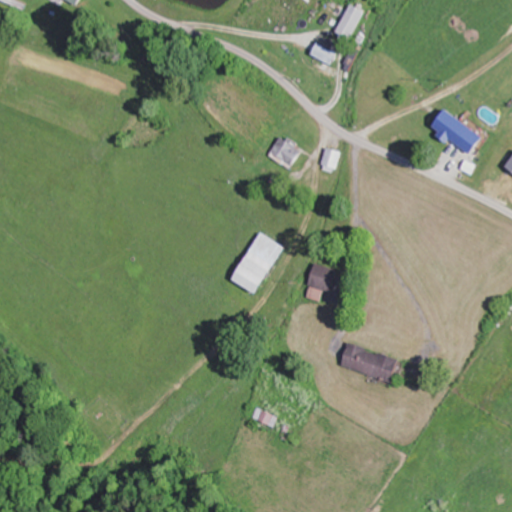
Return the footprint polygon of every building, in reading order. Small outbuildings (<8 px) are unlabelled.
[(299,0),(289,7),(297,17),(289,22),(292,26),(320,5),(316,0),(299,0)] [(341,29),(352,8),(337,0),(332,0),(322,19),(341,29)] [(475,136),(455,110),(438,124),(459,150),(475,136)] [(274,156),(294,171),(308,151),(287,137),(274,156)] [(345,152),(331,148),(324,169),(338,174),(345,152)] [(240,281),(266,296),(292,248),(267,234),(240,281)] [(336,293),(341,269),(319,264),(312,299),(325,301),(327,292),(336,293)] [(405,358),(353,343),(346,366),(398,382),(405,358)] [(277,417),(268,410),(263,417),(272,424),(277,417)]
